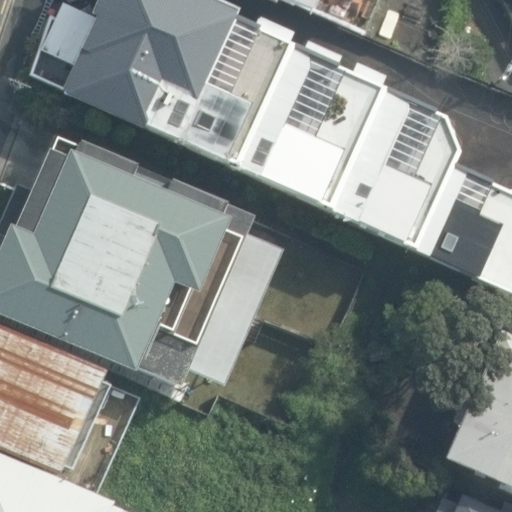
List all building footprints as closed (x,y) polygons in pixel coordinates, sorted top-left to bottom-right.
[(293,46),(184,0),(114,0),(75,98),(240,170),(293,46)] [(271,0),(359,37),(368,0),(271,0)] [(382,89),(293,46),(240,170),(336,212),(382,89)] [(451,127),(382,89),(336,212),(416,252),(454,174),(451,127)] [(0,316),(127,371),(129,368),(174,388),(182,370),(221,387),(280,249),(243,233),(251,215),(79,140),(76,145),(56,135),(49,150),(45,148),(28,190),(15,184),(0,217),(0,235),(1,236),(0,237),(0,316)] [(511,196),(454,174),(416,252),(511,299),(511,196)] [(0,325),(0,450),(53,474),(57,466),(68,471),(107,385),(96,380),(101,370),(0,325)] [(511,501),(511,339),(495,332),(435,465),(511,501)] [(0,511),(122,511),(106,505),(108,501),(0,453),(0,511)] [(477,511),(453,502),(449,511),(444,511),(434,507),(431,511),(477,511)]
